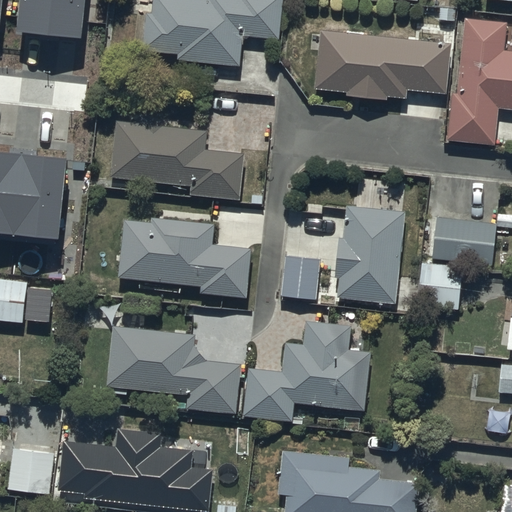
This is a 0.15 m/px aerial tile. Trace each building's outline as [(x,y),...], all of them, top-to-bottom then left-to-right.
[(84,0),(21,0),(19,30),(81,36),(84,0)] [(156,0),(156,8),(149,8),(145,44),(181,47),(181,54),(243,60),(245,30),(283,34),(285,0),(156,0)] [(510,18),(468,14),(460,88),(453,87),(448,135),(498,141),(501,103),(511,104),(511,47),(508,47),(510,18)] [(453,39),(321,25),(320,35),(311,34),(310,49),(321,50),(318,83),(349,86),(349,92),(384,95),(384,92),(410,94),(411,85),(448,89),(453,39)] [(44,45),(4,42),(1,73),(41,77),(44,45)] [(208,144),(210,126),(118,118),(114,172),(195,178),(194,190),(242,194),(245,147),(208,144)] [(67,160),(0,152),(0,234),(58,241),(67,160)] [(407,207),(348,202),(345,233),(340,233),(336,271),(343,272),(341,293),(400,298),(407,207)] [(499,218),(437,211),(433,253),(494,260),(499,218)] [(152,218),(125,215),(120,272),(203,279),(202,288),(248,292),(252,245),(214,242),(216,219),(152,214),(152,218)] [(324,254),(287,251),(283,294),(320,297),(324,254)] [(464,264),(425,260),(421,302),(460,306),(464,264)] [(29,277),(0,273),(0,315),(26,318),(29,277)] [(284,366),(250,363),(246,412),(293,416),(294,397),(366,403),(371,348),(351,346),(353,320),(308,316),(307,339),(287,337),(284,366)] [(198,330),(114,321),(109,380),(112,380),(112,390),(128,392),(129,383),(190,389),(189,404),(238,408),(243,359),(208,356),(196,341),(198,330)] [(511,362),(501,361),(499,391),(511,391),(511,362)] [(206,505),(210,470),(188,468),(190,446),(163,444),(164,428),(116,424),(115,441),(64,436),(59,491),(206,505)] [(57,448),(15,444),(11,486),(53,490),(57,448)] [(351,452),(283,445),(279,489),(283,489),(281,511),(417,511),(421,478),(382,474),(383,465),(350,462),(351,452)]
